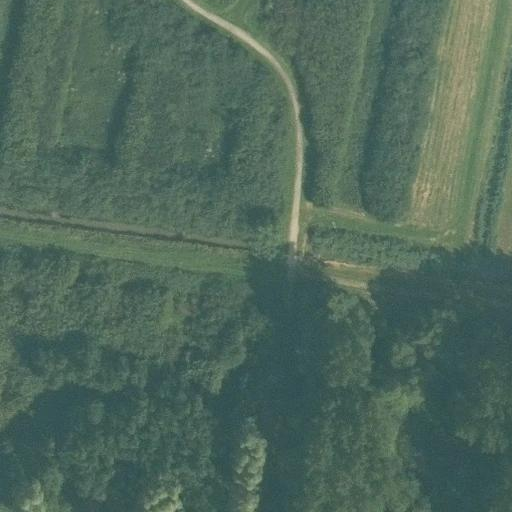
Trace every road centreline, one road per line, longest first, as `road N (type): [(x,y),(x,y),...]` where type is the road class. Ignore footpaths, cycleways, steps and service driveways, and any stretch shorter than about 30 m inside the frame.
road 1 (track): [(257,511),(288,354),(299,132),(279,64),(221,23)]
road 2 (unknown): [(0,235),(290,279)]
road 3 (track): [(290,279),(511,303)]
